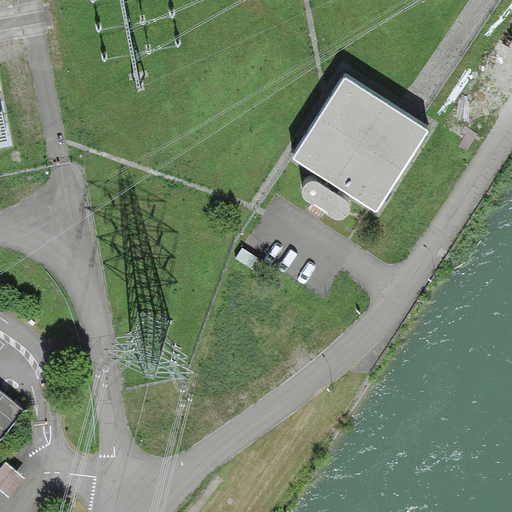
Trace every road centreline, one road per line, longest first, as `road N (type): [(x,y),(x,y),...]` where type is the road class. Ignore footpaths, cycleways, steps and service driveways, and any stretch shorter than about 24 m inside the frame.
road 1 (unclassified): [(511,123),(400,296),(349,350),(199,462),(152,510)]
road 2 (unclassified): [(152,510),(120,482),(93,311),(65,217),(0,228)]
